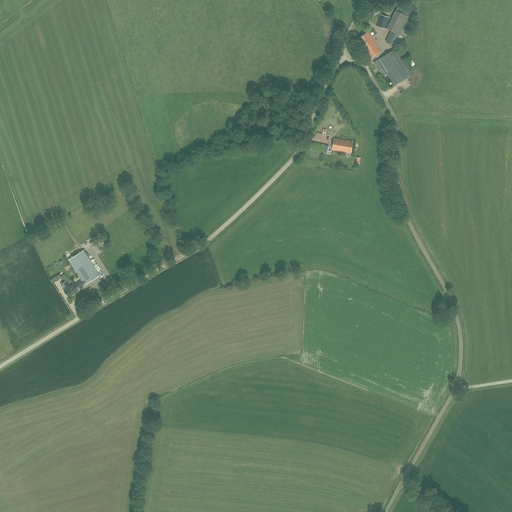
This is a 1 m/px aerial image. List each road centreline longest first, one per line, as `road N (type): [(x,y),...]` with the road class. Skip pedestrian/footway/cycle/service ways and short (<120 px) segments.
road 1 (unclassified): [(386,511),(453,391),(460,342),(451,301),(402,206),(394,118),(366,69),(339,55)]
road 2 (unclassified): [(0,367),(215,234),(297,154),(339,55)]
